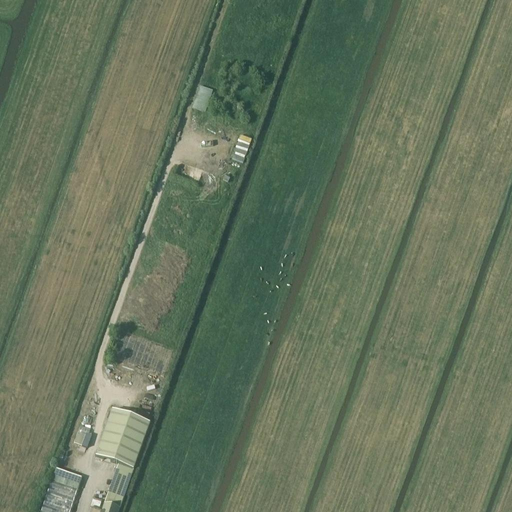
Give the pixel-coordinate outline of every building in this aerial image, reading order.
[(218,73),(220,69),(209,64),(207,69),(218,73)] [(199,88),(192,110),(204,114),(211,92),(199,88)] [(233,159),(244,163),(252,139),(241,135),(233,159)] [(178,175),(199,182),(204,169),(182,162),(178,175)] [(151,425),(113,411),(96,458),(119,466),(105,505),(102,511),(119,511),(120,510),(151,425)] [(82,447),(86,437),(79,434),(75,444),(82,447)] [(57,469),(42,511),(71,511),(83,478),(57,469)]
